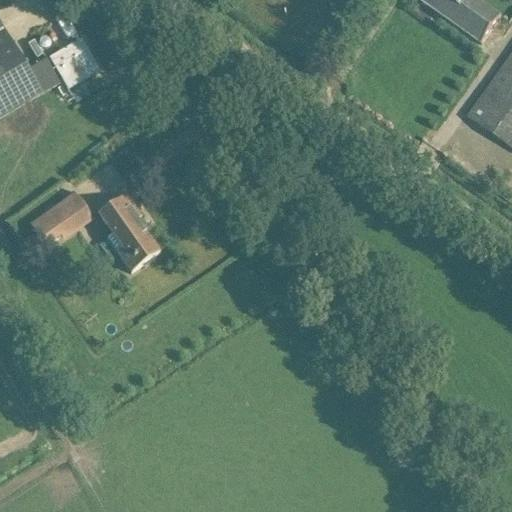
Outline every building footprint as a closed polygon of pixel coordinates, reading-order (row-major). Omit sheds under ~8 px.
[(419,0),(418,2),(482,47),(502,16),(477,0),(419,0)] [(28,74),(0,26),(0,119),(58,86),(45,64),(28,74)] [(67,92),(98,74),(80,43),(49,61),(67,92)] [(511,54),(468,120),(511,150),(511,54)] [(45,216),(32,225),(47,247),(60,238),(89,218),(74,196),(73,196),(45,216)] [(92,222),(131,276),(160,255),(136,222),(141,218),(126,197),(97,218),(92,222)]
